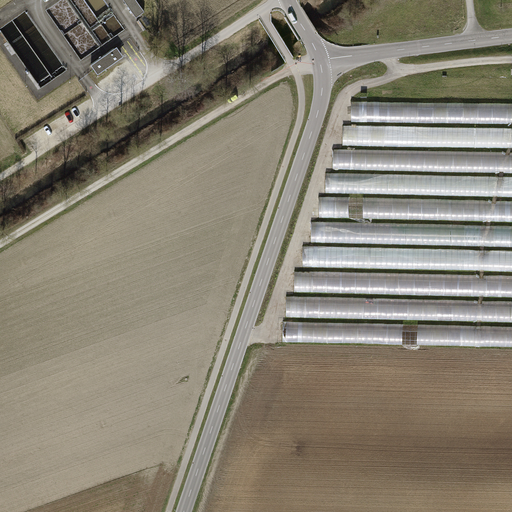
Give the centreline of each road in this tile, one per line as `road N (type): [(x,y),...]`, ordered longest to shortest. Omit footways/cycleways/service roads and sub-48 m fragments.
road 1 (unclassified): [(320,59),(318,111),(183,511)]
road 2 (track): [(511,59),(396,69),(343,98),(269,328),(242,339)]
road 3 (track): [(293,66),(0,240)]
road 4 (unclassified): [(320,59),(511,36)]
